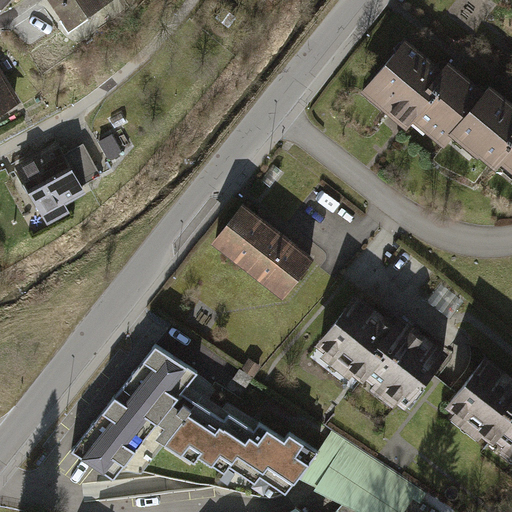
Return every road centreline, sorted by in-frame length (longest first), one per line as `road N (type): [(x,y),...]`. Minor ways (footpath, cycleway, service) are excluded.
road 1 (tertiary): [(0,457),(274,117)]
road 2 (residential): [(274,117),(429,232),(470,246),(511,247)]
road 3 (tertiary): [(274,117),(368,0)]
road 4 (track): [(97,103),(167,42),(200,0)]
